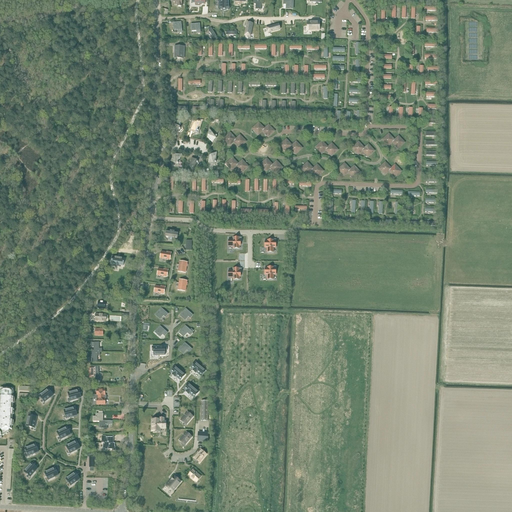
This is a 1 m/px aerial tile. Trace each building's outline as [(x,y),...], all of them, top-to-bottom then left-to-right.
[(229,0),(219,0),(219,9),(229,9),(229,0)] [(256,4),(255,9),(258,9),(258,10),(259,10),(259,9),(261,10),(261,5),(264,5),(263,0),(253,0),(253,4),(256,4)] [(283,0),(284,5),(286,5),(286,9),(293,9),(294,0),(283,0)] [(181,22),(173,23),(173,30),(177,30),(178,33),(182,33),(181,22)] [(200,23),(191,24),(191,31),(196,31),(196,34),(201,33),(200,23)] [(319,23),(307,23),(307,31),(319,31),(319,23)] [(219,24),(207,27),(208,32),(221,29),(219,24)] [(239,25),(226,29),(228,34),(240,30),(239,25)] [(279,25),(266,28),(267,34),(280,30),(279,25)] [(175,47),(174,59),(182,59),(182,54),(184,54),(184,47),(175,47)] [(193,124),(190,130),(197,133),(201,122),(193,124)] [(264,128),(265,128),(259,122),(252,129),(259,136),(263,132),(263,133),(263,132),(262,131),(265,129),(264,128)] [(175,138),(181,128),(174,124),(170,130),(175,138)] [(265,128),(264,128),(265,129),(262,131),(263,132),(263,133),(269,138),(276,132),(269,124),(265,128)] [(212,143),(218,137),(209,129),(207,137),(212,143)] [(234,143),(235,143),(234,142),(236,140),(235,139),(236,138),(230,132),(223,139),(230,147),(234,143)] [(392,144),(393,144),(393,143),(392,142),(395,140),(394,140),(388,133),(381,140),(388,148),(392,144)] [(235,143),(234,143),(240,149),(247,142),(240,135),(236,138),(235,139),(236,140),(234,142),(235,143)] [(393,143),(393,144),(398,150),(405,143),(398,136),(394,140),(395,140),(392,142),(393,143)] [(290,149),(290,150),(291,149),(290,148),(292,146),(292,145),(287,139),(279,146),(286,153),(290,149)] [(291,149),(290,150),(296,155),(303,148),(296,141),(293,145),(292,145),(292,146),(290,148),(291,149)] [(326,150),(328,148),(322,141),(315,148),(321,155),(325,151),(326,152),(327,151),(326,150)] [(365,149),(364,148),(358,142),(351,148),(358,156),(362,152),(362,153),(363,152),(362,151),(365,149)] [(327,147),(328,148),(326,150),(327,151),(326,152),(331,157),(338,151),(331,143),(327,147)] [(368,144),(364,148),(365,149),(362,151),(363,152),(362,153),(368,158),(375,151),(368,144)] [(217,153),(209,157),(208,164),(216,164),(217,153)] [(170,162),(177,165),(182,155),(174,155),(170,162)] [(238,164),(238,163),(233,157),(225,164),(232,171),(236,167),(237,168),(236,167),(238,165),(238,164)] [(188,165),(193,172),(198,161),(191,158),(188,165)] [(270,169),(271,169),(271,168),(273,165),(272,165),(273,164),(267,158),(260,165),(266,172),(270,169)] [(239,164),(238,163),(238,164),(238,165),(236,167),(237,168),(242,174),(249,167),(242,160),(239,164)] [(271,169),(276,175),(284,168),(277,161),(273,164),(272,165),(273,165),(271,168),(271,169)] [(313,168),(308,162),(300,169),(307,176),(311,172),(312,173),(312,172),(311,171),(313,169),(313,168)] [(391,168),(385,162),(378,169),(385,176),(389,172),(389,173),(390,172),(389,171),(391,169),(391,168)] [(350,169),(344,163),(337,170),(344,177),(348,173),(348,174),(349,173),(348,172),(351,170),(350,169)] [(314,168),(313,168),(313,169),(311,171),(312,172),(312,173),(317,178),(324,172),(317,164),(314,168)] [(395,164),(391,168),(391,169),(389,171),(390,172),(389,173),(395,178),(402,172),(395,164)] [(354,165),(350,169),(351,170),(348,172),(349,173),(348,174),(354,179),(361,172),(354,165)] [(233,240),(228,240),(228,246),(233,246),(233,249),(239,249),(239,246),(240,246),(240,241),(241,241),(241,238),(233,238),(233,240)] [(268,242),(265,242),(265,248),(267,248),(267,253),(273,253),(273,248),(276,248),(276,240),(273,240),(273,241),(268,241),(268,242)] [(160,259),(170,260),(171,253),(167,252),(161,251),(160,259)] [(112,257),(111,264),(115,265),(114,266),(115,266),(119,266),(119,267),(119,265),(123,266),(125,259),(112,257)] [(180,262),(178,272),(185,273),(187,263),(180,262)] [(268,269),(265,269),(265,275),(267,275),(267,280),(273,280),(273,275),(276,275),(276,267),(273,267),(273,268),(268,268),(268,269)] [(157,276),(167,277),(168,270),(164,269),(158,268),(157,276)] [(233,271),(228,271),(228,277),(233,277),(233,280),(239,280),(239,277),(240,277),(240,272),(241,272),(241,269),(233,269),(233,271)] [(180,280),(178,290),(185,291),(187,281),(180,280)] [(154,293),(164,294),(166,287),(161,286),(155,285),(154,293)] [(159,309),(155,314),(159,318),(160,317),(161,318),(164,315),(165,317),(168,314),(161,308),(160,309),(159,309)] [(193,316),(186,309),(179,316),(185,321),(188,317),(190,319),(193,316)] [(95,314),(95,321),(106,322),(107,314),(95,314)] [(160,326),(155,332),(160,338),(163,335),(165,337),(168,333),(160,326)] [(183,328),(179,333),(183,338),(187,333),(190,336),(192,333),(194,331),(192,329),(190,331),(185,326),(184,328),(183,328)] [(187,350),(189,353),(192,350),(185,343),(183,346),(183,345),(178,351),(183,355),(187,350)] [(159,347),(152,347),(152,351),(153,351),(153,356),(165,355),(165,351),(167,351),(167,348),(159,348),(159,347)] [(100,352),(95,352),(92,352),(93,362),(97,362),(96,355),(100,355),(100,353),(100,352)] [(194,364),(189,370),(192,372),(191,373),(194,375),(195,375),(200,378),(204,373),(194,364)] [(172,367),(168,372),(170,374),(169,375),(173,377),(178,381),(182,375),(172,367)] [(99,373),(89,373),(89,379),(92,378),(92,382),(99,382),(99,373)] [(186,386),(181,391),(184,393),(183,394),(184,395),(186,397),(187,396),(191,400),(196,394),(186,386)] [(0,436),(9,432),(9,429),(12,429),(12,427),(11,427),(12,420),(12,415),(12,409),(13,409),(13,404),(13,397),(13,395),(13,391),(11,388),(8,388),(5,387),(5,388),(3,388),(0,390),(0,436)] [(48,389),(39,396),(44,403),(53,396),(50,392),(52,390),(50,388),(48,390),(48,389)] [(93,394),(90,394),(90,397),(94,397),(105,397),(107,397),(105,397),(105,395),(106,395),(106,389),(97,389),(97,395),(96,395),(93,395),(93,394)] [(79,391),(68,393),(70,401),(81,398),(80,393),(82,393),(81,390),(79,391)] [(75,408),(64,411),(66,419),(77,416),(75,411),(78,410),(77,408),(75,408)] [(93,422),(103,422),(103,415),(102,415),(102,412),(99,412),(98,415),(96,415),(96,418),(93,418),(93,422)] [(187,412),(185,414),(186,414),(181,420),(186,424),(193,417),(187,412)] [(29,416),(26,427),(34,428),(36,417),(31,416),(32,414),(30,414),(29,416)] [(152,420),(151,432),(160,432),(160,426),(163,426),(167,426),(167,420),(164,420),(164,419),(160,419),(159,420),(152,420)] [(67,428),(57,432),(61,440),(70,435),(68,430),(70,429),(69,427),(67,428)] [(192,437),(186,432),(184,434),(185,435),(180,440),(185,445),(192,437)] [(198,433),(198,441),(208,442),(208,434),(198,433)] [(76,441),(66,446),(70,454),(80,449),(78,444),(80,443),(79,441),(77,442),(76,441)] [(36,445),(25,449),(28,456),(38,452),(37,447),(39,447),(38,444),(36,445)] [(199,452),(194,458),(200,462),(206,454),(201,449),(199,451),(199,452)] [(31,464),(24,472),(30,477),(37,469),(34,466),(35,464),(33,462),(32,464),(31,464)] [(55,468),(45,473),(48,480),(58,475),(56,471),(58,470),(57,468),(55,469),(55,468)] [(193,470),(188,475),(196,482),(201,477),(195,472),(193,470)] [(75,473),(66,479),(71,486),(79,479),(77,475),(79,474),(77,472),(75,473)] [(169,481),(165,486),(169,489),(170,488),(173,491),(180,482),(176,479),(178,477),(175,475),(170,481),(169,481)]
